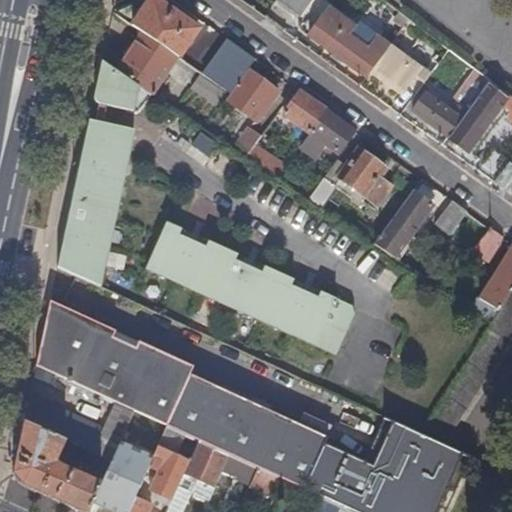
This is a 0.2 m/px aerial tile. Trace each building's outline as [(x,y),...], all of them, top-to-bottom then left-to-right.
[(144,36),(178,59),(185,64),(188,60),(182,55),(199,33),(152,0),(151,0),(118,11),(117,17),(144,36)] [(315,0),(280,0),(278,4),(301,20),(315,0)] [(341,31),(346,24),(328,10),(308,37),(327,51),(328,50),(341,31)] [(410,23),(400,15),(394,23),(404,31),(410,23)] [(355,30),(346,24),(341,31),(328,50),(327,51),(367,81),(374,71),(382,60),(390,49),(359,25),(355,30)] [(118,74),(139,88),(152,97),(162,84),(166,86),(170,80),(166,77),(178,59),(144,36),(118,74)] [(392,46),(390,49),(382,60),(374,71),(404,93),(415,78),(426,85),(433,75),(392,46)] [(226,58),(210,80),(232,95),(248,73),(226,58)] [(98,96),(97,98),(97,101),(99,105),(101,107),(103,100),(116,102),(115,110),(134,114),(139,88),(118,74),(104,65),(101,81),(107,85),(105,92),(103,92),(100,94),(98,96)] [(232,95),(227,102),(257,124),(280,93),(267,83),(265,86),(248,73),(232,95)] [(491,85),(482,79),(476,88),(484,94),(491,85)] [(511,106),(511,101),(491,85),(484,94),(464,121),(451,139),(469,154),(505,105),(510,109),(511,106)] [(484,94),(476,88),(474,86),(454,113),(464,121),(484,94)] [(328,112),(302,93),(286,115),(312,135),(328,112)] [(464,121),(454,113),(428,94),(414,112),(451,139),(464,121)] [(328,112),(312,135),(338,154),(355,132),(328,112)] [(97,152),(103,125),(91,123),(81,170),(87,173),(92,151),(97,152)] [(87,173),(123,190),(136,132),(103,125),(97,152),(92,151),(87,173)] [(251,129),(234,151),(247,160),(256,147),(263,138),(251,129)] [(190,146),(211,155),(217,141),(196,133),(190,146)] [(312,135),(300,151),(326,170),(338,154),(312,135)] [(256,147),(247,160),(278,181),(286,170),(287,168),(256,147)] [(359,150),(340,177),(379,206),(393,188),(381,179),(387,170),(359,150)] [(511,161),(496,184),(508,193),(511,188),(511,161)] [(69,254),(87,173),(81,170),(62,253),(69,254)] [(286,170),(278,181),(309,202),(317,191),(286,170)] [(59,270),(102,290),(123,190),(87,173),(69,254),(62,253),(59,270)] [(317,191),(309,202),(321,210),(337,188),(325,180),(317,191)] [(414,194),(433,208),(443,195),(424,181),(414,194)] [(376,246),(396,260),(433,208),(414,194),(376,246)] [(455,232),(468,213),(454,203),(440,221),(455,232)] [(168,225),(148,271),(167,281),(170,275),(188,283),(185,289),(223,306),(225,301),(243,309),(241,315),(278,331),(281,326),(299,334),(296,340),(316,349),(337,302),(323,295),(320,301),(293,289),(295,283),(266,270),(263,276),(237,263),(239,258),(210,244),(208,250),(181,238),(183,232),(168,225)] [(492,324),(511,292),(511,245),(492,231),(473,252),(490,264),(501,246),(511,252),(482,299),(486,302),(478,314),(492,324)] [(511,295),(426,432),(446,445),(511,341),(511,295)] [(113,331),(51,303),(37,370),(108,403),(135,415),(168,430),(188,439),(200,445),(231,459),(259,471),(283,483),(343,510),(346,511),(393,511),(408,479),(365,459),(192,379),(196,370),(135,342),(132,349),(110,338),(113,331)] [(96,428),(31,397),(25,423),(81,449),(112,464),(135,415),(108,403),(96,428)] [(384,417),(365,459),(408,479),(393,511),(433,511),(459,452),(384,417)] [(15,470),(25,423),(10,419),(0,463),(0,468),(16,473),(15,470)] [(81,449),(25,423),(15,470),(16,473),(23,486),(78,511),(90,511),(102,486),(56,464),(59,458),(69,463),(71,459),(76,460),(81,449)] [(188,439),(168,430),(151,468),(161,473),(152,492),(173,502),(186,474),(191,464),(179,458),(188,439)] [(200,445),(188,439),(179,458),(191,464),(200,445)] [(224,474),(231,459),(200,445),(191,464),(186,474),(201,482),(195,494),(211,502),(224,474)] [(252,487),(259,471),(231,459),(224,474),(252,487)] [(121,474),(110,468),(103,484),(108,487),(114,489),(121,474)] [(275,500),(283,483),(259,471),(252,487),(251,489),(275,500)] [(130,511),(136,499),(114,489),(108,487),(96,511),(130,511)] [(150,511),(153,507),(136,499),(130,511),(150,511)]
